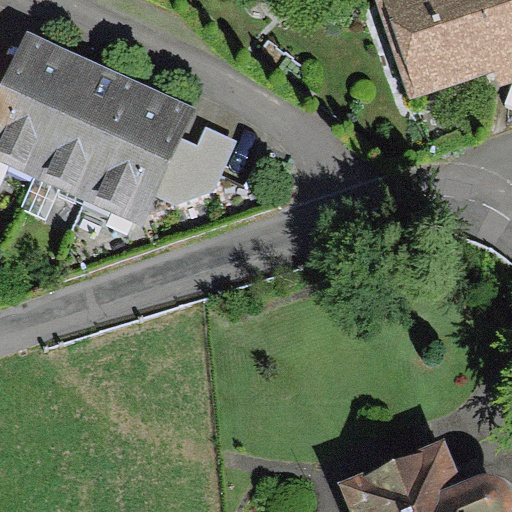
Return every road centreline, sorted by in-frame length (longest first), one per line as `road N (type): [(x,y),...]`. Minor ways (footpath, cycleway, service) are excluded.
road 1 (residential): [(347,214),(302,133),(167,47),(58,0)]
road 2 (residential): [(0,329),(347,214)]
road 3 (residential): [(347,214),(404,195),(476,199)]
